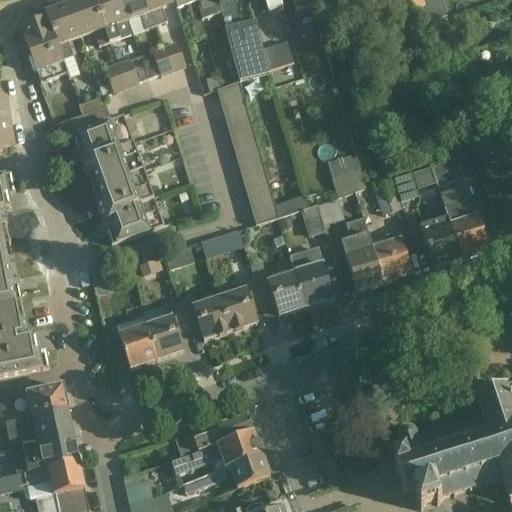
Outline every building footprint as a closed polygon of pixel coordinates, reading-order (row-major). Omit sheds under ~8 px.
[(106,50),(130,40),(112,0),(110,0),(89,9),(106,50)] [(151,32),(137,0),(112,0),(130,40),(151,32)] [(137,0),(151,32),(171,23),(161,0),(137,0)] [(191,15),(184,0),(161,0),(171,23),(191,15)] [(184,0),(191,15),(209,7),(205,0),(184,0)] [(304,0),(312,21),(333,14),(328,0),(304,0)] [(106,50),(89,9),(66,19),(83,60),(106,50)] [(56,71),(83,60),(66,19),(39,30),(56,71)] [(270,28),(238,37),(255,95),(309,79),(298,42),(276,48),(270,28)] [(31,82),(56,71),(39,30),(13,41),(31,82)] [(0,102),(0,129),(8,129),(5,102),(0,102)] [(180,119),(163,122),(166,139),(183,136),(180,119)] [(0,161),(12,160),(8,129),(0,129),(0,161)] [(68,143),(78,171),(109,160),(99,132),(68,143)] [(87,199),(118,188),(109,160),(78,171),(87,199)] [(355,218),(368,213),(367,208),(380,205),(367,161),(340,169),(355,218)] [(87,199),(96,225),(127,214),(118,188),(87,199)] [(323,242),(359,230),(351,207),(316,219),(323,242)] [(105,249),(136,238),(127,214),(96,225),(105,249)] [(452,270),(480,262),(470,228),(442,236),(452,270)] [(452,270),(442,236),(413,245),(423,279),(452,270)] [(234,243),(238,259),(255,255),(250,239),(234,243)] [(375,298),(404,288),(390,248),(361,257),(375,298)] [(375,298),(361,257),(337,266),(351,306),(375,298)] [(299,319),(326,309),(312,272),(285,282),(299,319)] [(299,319),(285,282),(257,293),(270,330),(299,319)] [(0,289),(0,314),(12,312),(7,288),(0,289)] [(223,347),(252,337),(238,299),(209,310),(223,347)] [(223,347),(209,310),(184,319),(197,356),(223,347)] [(0,377),(25,372),(12,312),(0,314),(0,377)] [(149,373),(176,364),(164,326),(137,335),(149,373)] [(149,373),(137,335),(108,344),(120,382),(149,373)] [(402,457),(393,460),(395,467),(393,468),(398,485),(403,501),(411,498),(411,499),(414,498),(418,511),(427,511),(441,508),(441,506),(502,486),(509,509),(511,507),(511,390),(508,392),(475,402),(482,425),(418,446),(415,439),(414,438),(413,436),(411,435),(410,435),(408,434),(405,434),(403,435),(401,436),(400,438),(399,439),(398,441),(398,443),(402,457)] [(21,424),(61,417),(57,395),(17,403),(21,424)] [(208,447),(245,433),(238,416),(202,429),(208,447)] [(11,456),(73,442),(67,417),(6,429),(11,456)] [(208,447),(217,471),(254,457),(245,433),(208,447)] [(16,481),(21,480),(79,468),(73,442),(11,456),(16,481)] [(226,495),(263,482),(254,457),(217,471),(226,495)] [(87,511),(79,468),(21,480),(26,505),(30,507),(35,505),(35,511),(87,511)] [(167,511),(161,483),(138,488),(142,511),(167,511)]
